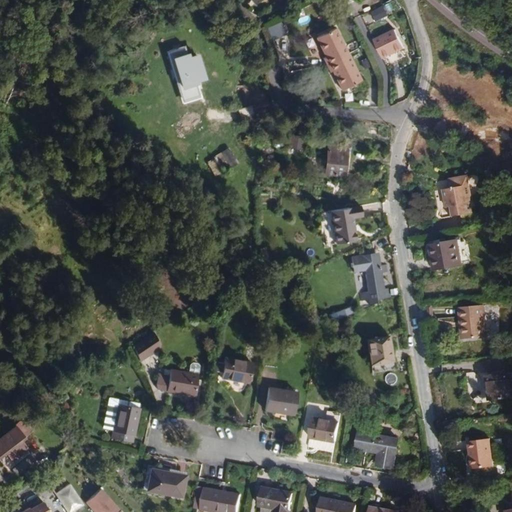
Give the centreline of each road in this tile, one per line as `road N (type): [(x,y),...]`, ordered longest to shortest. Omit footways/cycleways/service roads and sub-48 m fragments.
road 1 (residential): [(409,119),(394,161),(396,231),(441,494)]
road 2 (residential): [(155,438),(441,494)]
road 3 (residential): [(220,0),(242,23),(282,103),(409,119)]
road 4 (residential): [(412,0),(425,65),(409,119)]
